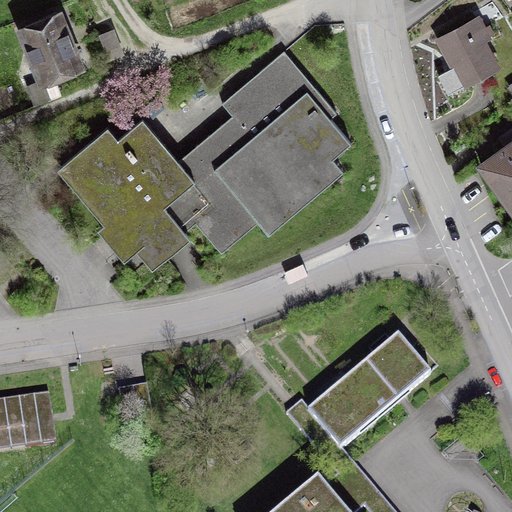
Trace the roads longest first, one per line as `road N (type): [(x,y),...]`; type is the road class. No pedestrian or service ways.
road 1 (residential): [(0,346),(243,306),(378,254),(457,244)]
road 2 (residential): [(457,244),(399,112),(376,0)]
